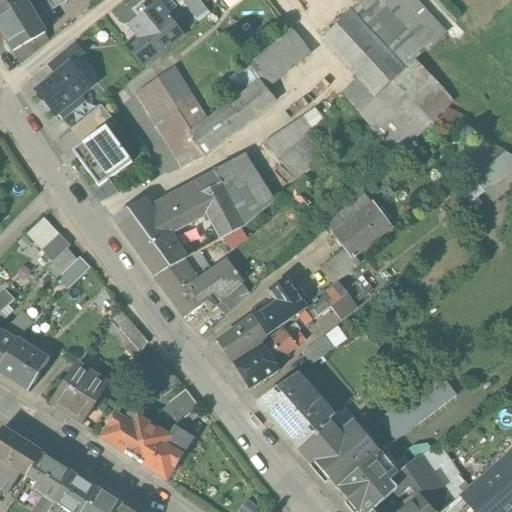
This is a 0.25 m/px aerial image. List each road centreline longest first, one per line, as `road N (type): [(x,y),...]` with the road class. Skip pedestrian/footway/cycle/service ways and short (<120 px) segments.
road 1 (residential): [(312,511),(137,297),(0,94)]
road 2 (residential): [(0,400),(168,511)]
road 3 (residential): [(0,94),(112,0)]
